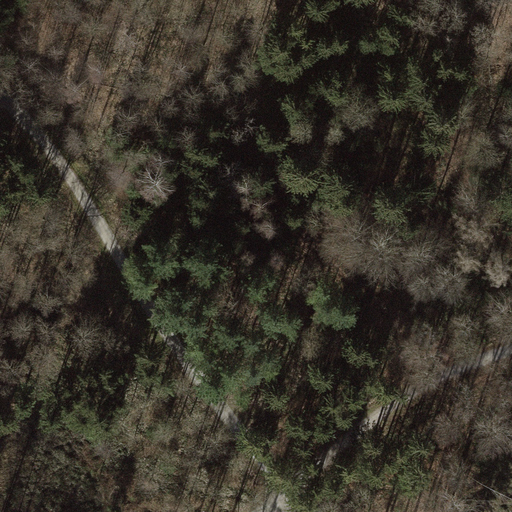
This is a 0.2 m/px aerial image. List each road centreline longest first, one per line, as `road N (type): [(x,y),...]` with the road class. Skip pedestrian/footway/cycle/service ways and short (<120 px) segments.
road 1 (track): [(0,95),(42,142),(300,511)]
road 2 (track): [(273,511),(401,399),(511,346)]
